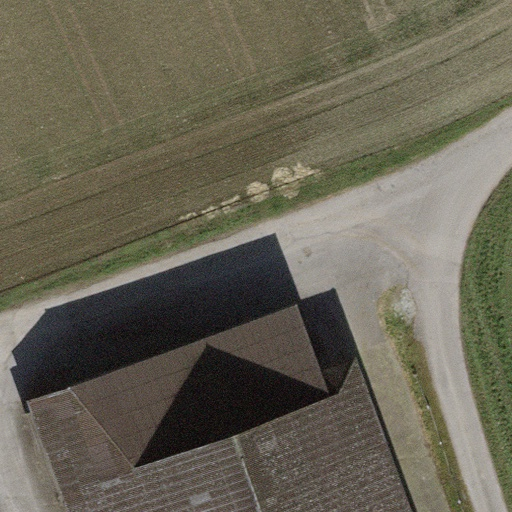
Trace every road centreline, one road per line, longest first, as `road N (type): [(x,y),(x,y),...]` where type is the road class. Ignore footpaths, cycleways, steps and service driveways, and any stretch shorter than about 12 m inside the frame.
road 1 (track): [(0,341),(504,145)]
road 2 (track): [(504,145),(462,207),(440,344),(490,511)]
